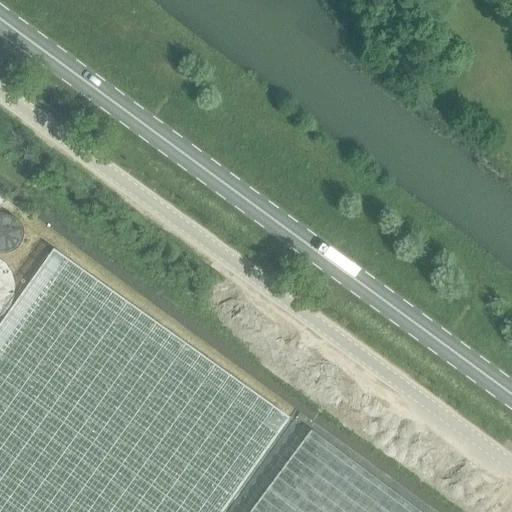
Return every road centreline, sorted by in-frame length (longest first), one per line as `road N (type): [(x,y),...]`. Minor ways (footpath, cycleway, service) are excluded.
road 1 (unclassified): [(511,471),(0,94)]
road 2 (primary): [(511,393),(0,19)]
